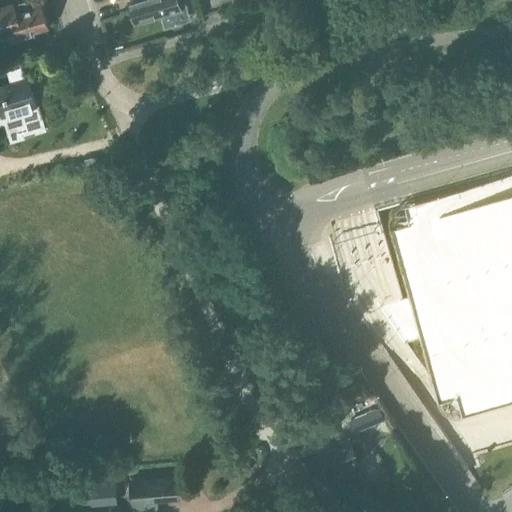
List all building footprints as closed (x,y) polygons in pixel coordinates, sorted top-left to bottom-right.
[(131,0),(129,1),(136,24),(167,14),(180,10),(177,0),(131,0)] [(0,40),(1,45),(34,36),(32,33),(48,28),(40,5),(26,9),(24,2),(14,6),(13,4),(0,7),(0,40)] [(0,122),(3,122),(9,140),(46,129),(37,100),(36,101),(33,90),(31,91),(27,79),(26,80),(22,68),(9,72),(13,84),(0,87),(0,122)] [(511,169),(329,220),(352,306),(456,453),(511,437),(511,169)] [(351,420),(356,432),(384,420),(380,408),(351,420)] [(349,439),(319,452),(329,474),(358,461),(357,458),(367,454),(360,437),(350,442),(349,439)] [(156,509),(156,500),(178,498),(177,489),(179,489),(178,480),(176,481),(176,478),(131,482),(133,501),(134,511),(156,509)] [(121,482),(88,485),(90,509),(122,507),(121,482)] [(428,496),(421,509),(426,511),(439,511),(443,505),(428,496)]
